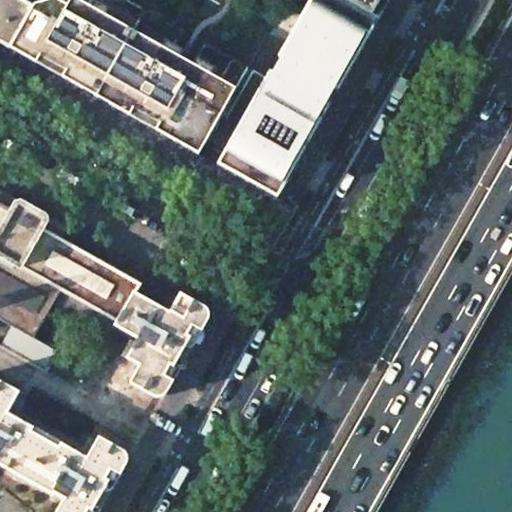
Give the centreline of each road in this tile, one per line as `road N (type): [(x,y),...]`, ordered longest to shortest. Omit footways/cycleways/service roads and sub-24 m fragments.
road 1 (trunk): [(511,70),(263,511)]
road 2 (residential): [(0,115),(309,291)]
road 3 (trunk): [(337,511),(511,203)]
road 4 (tertiary): [(475,0),(309,291)]
road 5 (tertiary): [(309,291),(184,511)]
